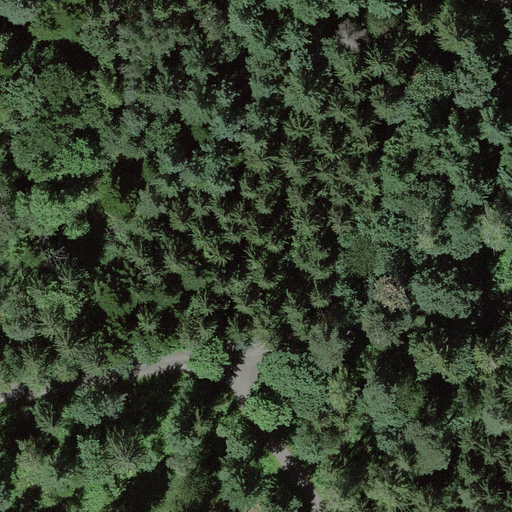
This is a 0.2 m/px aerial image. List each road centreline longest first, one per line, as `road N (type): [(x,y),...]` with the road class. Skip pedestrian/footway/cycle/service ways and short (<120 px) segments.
road 1 (track): [(0,392),(221,349),(330,511)]
road 2 (residential): [(221,349),(511,296)]
